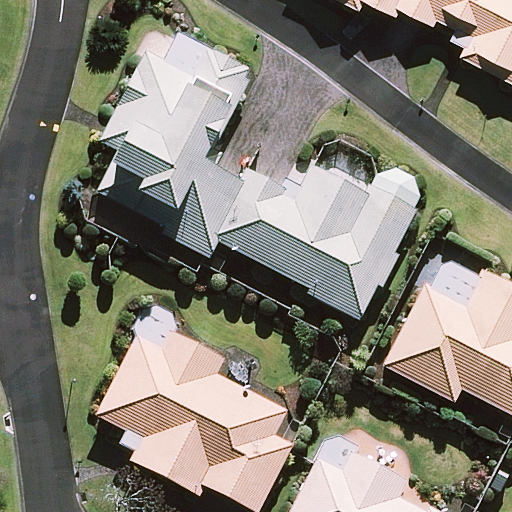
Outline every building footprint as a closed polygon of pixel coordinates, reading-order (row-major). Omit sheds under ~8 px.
[(511,0),(359,0),(363,2),(363,0),(383,0),(401,9),(406,0),(416,0),(476,29),(465,50),(511,73),(511,0)] [(123,151),(104,188),(166,218),(160,229),(211,255),(216,244),(359,315),(413,209),(375,190),(371,198),(314,169),(299,198),(246,172),(243,178),(205,159),(248,74),(203,51),(188,79),(147,59),(105,142),(123,151)] [(422,294),(386,365),(458,402),(465,389),(511,412),(511,290),(484,276),(464,315),(422,294)] [(164,352),(135,338),(95,417),(142,441),(134,456),(200,490),(203,485),(255,511),(289,445),(270,435),(282,412),(209,375),(217,359),(171,337),(164,352)] [(344,479),(319,467),(296,511),(431,511),(399,496),(409,477),(358,452),(344,479)]
